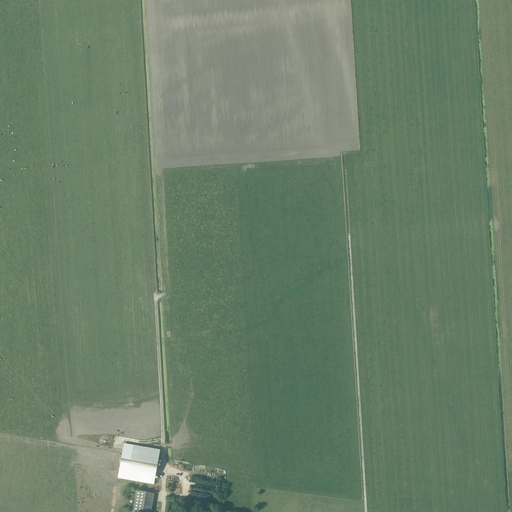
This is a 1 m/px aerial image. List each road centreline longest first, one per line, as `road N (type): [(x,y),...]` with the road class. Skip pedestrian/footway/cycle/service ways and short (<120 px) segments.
road 1 (track): [(137,0),(162,511)]
road 2 (track): [(344,158),(365,511)]
